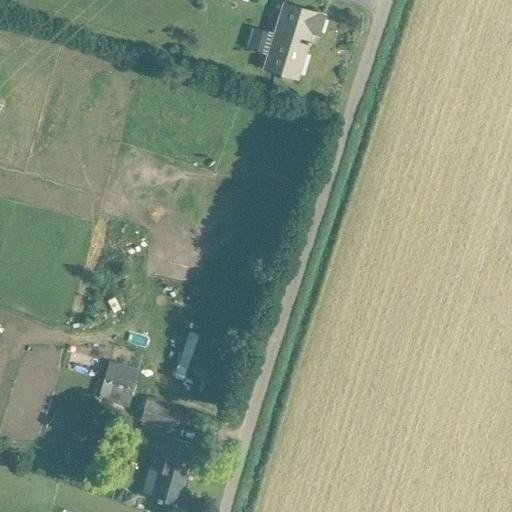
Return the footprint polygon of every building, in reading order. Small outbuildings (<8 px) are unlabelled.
[(5,0),(2,16),(183,59),(196,7),(165,0),(5,0)] [(324,16),(305,10),(284,3),(264,68),(297,78),(308,41),(303,39),(305,31),(319,35),(324,16)] [(127,407),(132,391),(137,372),(109,364),(104,381),(111,383),(106,401),(127,407)] [(180,413),(146,403),(142,419),(175,429),(180,413)] [(192,444),(173,438),(160,435),(154,456),(165,459),(153,497),(158,499),(157,500),(161,501),(161,500),(175,504),(192,444)]
